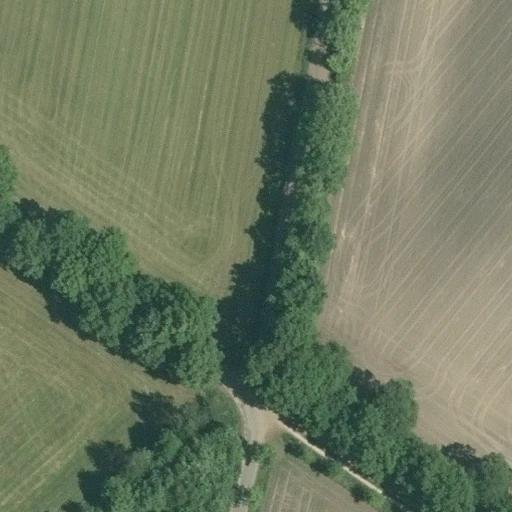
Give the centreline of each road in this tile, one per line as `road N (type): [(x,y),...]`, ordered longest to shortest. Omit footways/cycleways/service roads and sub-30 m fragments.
road 1 (track): [(420,511),(262,403),(322,0)]
road 2 (unclassified): [(234,511),(262,403),(0,220)]
